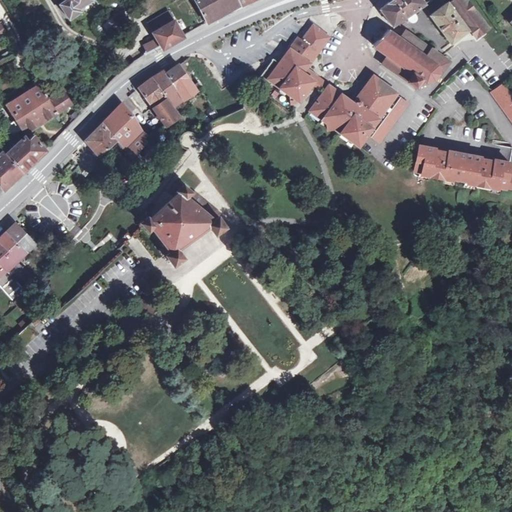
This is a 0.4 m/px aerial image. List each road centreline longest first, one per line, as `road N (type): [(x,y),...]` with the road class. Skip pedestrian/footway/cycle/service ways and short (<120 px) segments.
road 1 (primary): [(0,211),(131,76),(291,0)]
road 2 (residential): [(139,273),(0,392)]
